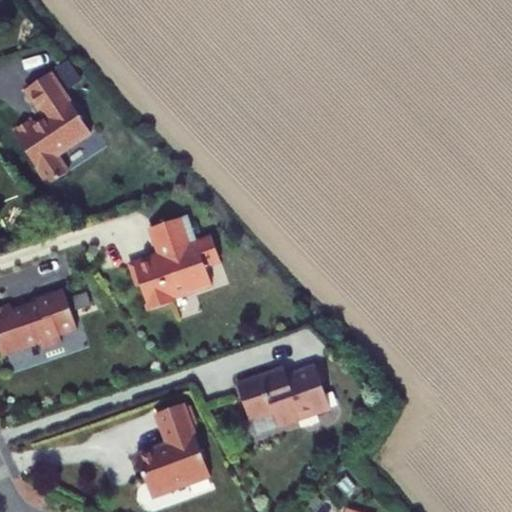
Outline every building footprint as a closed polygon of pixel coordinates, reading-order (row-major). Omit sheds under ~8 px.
[(33,120),(14,133),(50,186),(69,173),(58,156),(92,134),(52,74),(27,90),(46,119),(37,125),(33,120)] [(162,254),(135,264),(137,269),(134,270),(140,286),(142,285),(151,310),(175,302),(174,298),(188,292),(192,285),(195,287),(212,281),(207,265),(222,260),(214,237),(199,242),(190,215),(153,227),(162,254)] [(12,304),(0,307),(0,343),(4,354),(43,341),(45,347),(64,341),(61,334),(79,328),(66,289),(39,298),(41,304),(34,307),(32,305),(28,305),(26,307),(24,309),(15,312),(12,304)] [(286,368),(239,384),(251,420),(275,412),(280,426),(332,408),(323,382),(327,381),(322,369),(319,370),(317,365),(289,375),(286,368)] [(168,443),(137,453),(151,494),(209,474),(185,403),(157,412),(168,443)]
